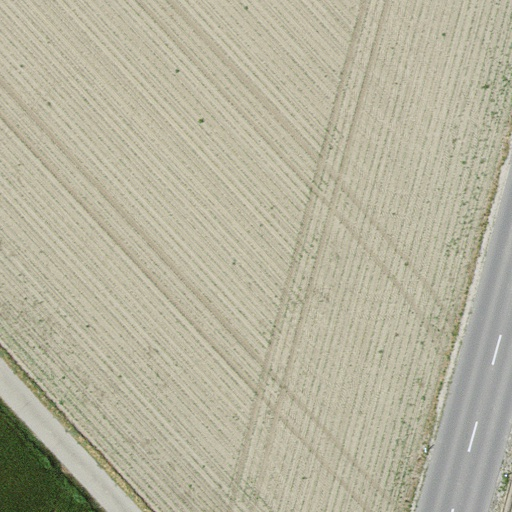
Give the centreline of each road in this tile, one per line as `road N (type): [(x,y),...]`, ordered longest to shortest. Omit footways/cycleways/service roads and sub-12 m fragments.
road 1 (tertiary): [(450,511),(511,282)]
road 2 (track): [(0,378),(124,511)]
